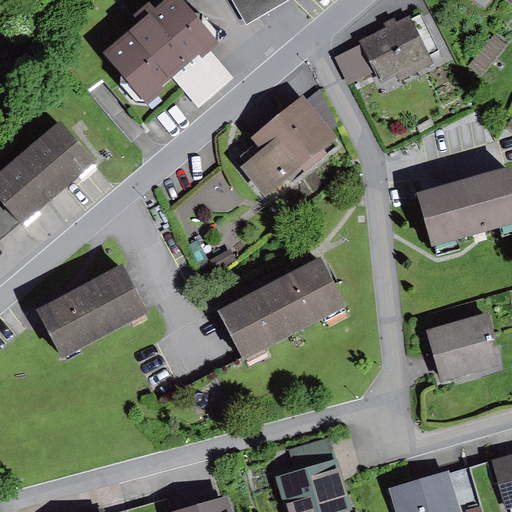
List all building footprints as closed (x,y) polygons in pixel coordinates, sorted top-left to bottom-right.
[(221,35),(190,0),(158,0),(106,45),(149,95),(170,76),(197,107),(233,77),(207,47),(221,35)] [(235,0),(247,20),(281,0),(235,0)] [(472,0),(483,8),(489,0),(472,0)] [(445,60),(421,11),(412,15),(411,13),(359,37),(361,43),(375,70),(380,81),(398,72),(400,78),(429,64),(430,67),(445,60)] [(494,34),(470,65),(481,74),(505,42),(494,34)] [(375,70),(361,43),(335,56),(349,83),(375,70)] [(337,132),(303,90),(253,132),(262,143),(241,161),(265,190),(301,160),(306,166),(327,148),(324,143),(337,132)] [(96,154),(61,113),(0,165),(0,196),(19,219),(53,190),(96,154)] [(511,165),(510,158),(418,183),(433,239),(477,226),(511,216),(511,165)] [(0,196),(0,234),(19,219),(0,196)] [(231,253),(210,264),(216,275),(237,264),(231,253)] [(269,289),(212,318),(237,367),(342,314),(317,265),(269,289)] [(76,302),(37,323),(63,372),(148,328),(122,278),(76,302)] [(489,309),(430,325),(444,376),(496,362),(489,336),(496,332),(489,309)] [(290,464),(274,469),(287,511),(333,511),(352,507),(331,437),(286,450),(290,464)] [(488,463),(467,467),(479,511),(509,511),(508,508),(511,507),(511,452),(494,457),(498,472),(491,474),(488,463)] [(448,468),(390,484),(398,511),(479,511),(467,467),(449,472),(448,468)] [(236,511),(230,489),(167,507),(168,511),(236,511)]
